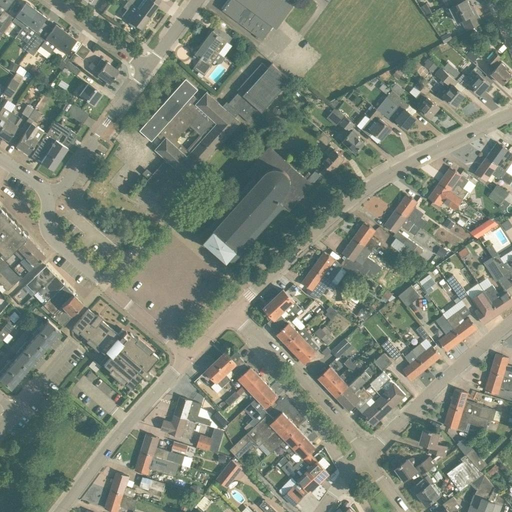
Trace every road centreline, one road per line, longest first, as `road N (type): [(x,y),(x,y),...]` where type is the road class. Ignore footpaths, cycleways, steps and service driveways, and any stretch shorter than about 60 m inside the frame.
road 1 (residential): [(232,313),(360,193),(511,109)]
road 2 (residential): [(191,355),(57,245),(50,189)]
road 3 (residential): [(56,511),(191,355)]
road 4 (residential): [(366,454),(511,313)]
road 5 (residential): [(50,189),(65,185),(150,62)]
road 6 (residential): [(278,361),(346,471)]
road 7 (residential): [(366,454),(308,381),(278,361)]
